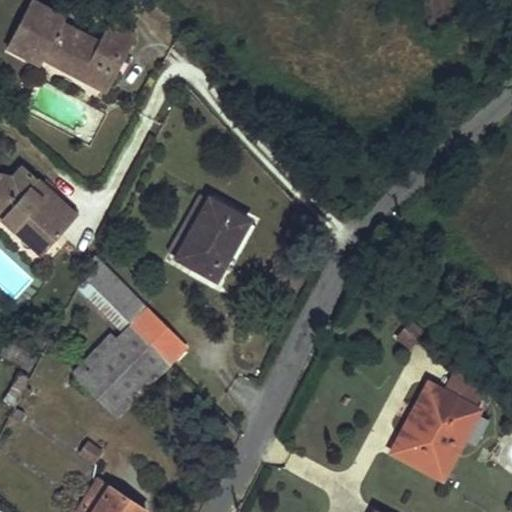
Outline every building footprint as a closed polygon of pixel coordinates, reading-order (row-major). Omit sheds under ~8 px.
[(80,77),(107,90),(135,36),(110,22),(99,42),(62,23),(64,18),(32,0),(7,47),(39,64),(42,58),(47,50),(85,70),(80,77)] [(42,58),(80,77),(85,70),(47,50),(42,58)] [(0,220),(1,220),(13,230),(18,224),(46,250),(70,223),(35,191),(42,183),(19,163),(10,173),(0,171),(0,220)] [(35,191),(70,223),(77,216),(42,183),(35,191)] [(177,256),(211,275),(222,254),(228,256),(246,220),(210,198),(177,256)] [(18,224),(13,230),(41,255),(46,250),(18,224)] [(113,320),(120,313),(83,275),(76,288),(113,320)] [(185,345),(148,306),(131,323),(77,377),(74,375),(67,380),(82,394),(88,388),(115,416),(170,362),(185,345)] [(74,375),(77,377),(131,323),(120,313),(113,320),(67,368),(74,375)] [(401,318),(392,338),(412,347),(422,328),(401,318)] [(0,352),(0,357),(27,371),(34,359),(5,343),(0,352)] [(449,382),(439,399),(461,410),(470,392),(449,382)] [(424,392),(407,424),(420,431),(435,398),(424,392)] [(439,399),(435,398),(420,431),(407,424),(390,457),(437,482),(472,416),(461,410),(439,399)] [(77,452),(92,461),(98,450),(84,441),(77,452)] [(73,511),(140,511),(143,507),(95,478),(73,511)]
